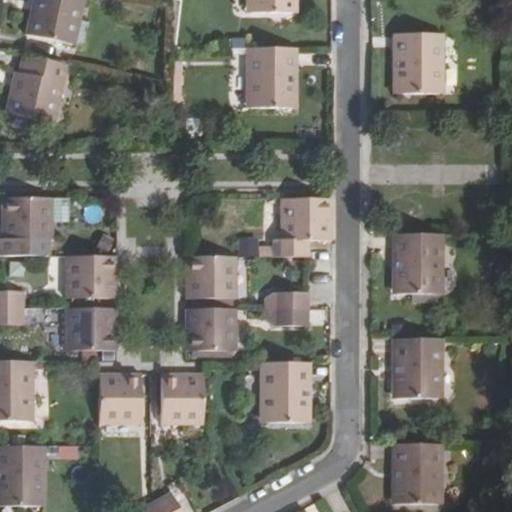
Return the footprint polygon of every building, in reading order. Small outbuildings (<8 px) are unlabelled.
[(84,0),(34,0),(26,36),(75,46),(84,0)] [(296,12),(296,0),(246,0),(247,12),(296,12)] [(443,33),(392,33),(392,93),(443,94),(443,33)] [(297,108),(297,49),(246,49),(246,108),(297,108)] [(68,65),(22,56),(18,74),(15,73),(6,114),(55,124),(68,65)] [(52,223),(53,198),(2,198),(2,240),(0,239),(0,256),(47,256),(47,240),(52,241),(52,223)] [(68,198),(53,198),(52,223),(68,223),(68,198)] [(273,257),(306,257),(309,257),(309,240),(332,240),(331,200),(280,199),(281,241),(273,241),(273,257)] [(442,295),(443,234),(392,234),(392,295),(442,295)] [(67,298),(117,299),(118,256),(67,256),(67,298)] [(236,257),(185,257),(186,298),(237,299),(236,257)] [(23,293),(0,292),(0,308),(23,309),(23,293)] [(308,310),(308,294),(306,294),(273,293),(273,309),(308,310)] [(23,309),(0,308),(0,325),(23,325),(23,309)] [(67,351),(117,351),(117,308),(67,308),(67,351)] [(236,309),(186,308),(186,351),(193,351),(229,351),(236,352),(236,309)] [(308,326),(308,310),(273,309),(272,326),(308,326)] [(442,339),(392,338),(392,399),(442,399),(442,339)] [(0,422),(33,423),(34,362),(0,362),(0,422)] [(311,424),(311,363),(260,363),(260,423),(311,424)] [(141,425),(142,374),(99,374),(99,425),(141,425)] [(161,425),(202,425),(202,374),(162,374),(162,380),(161,418),(161,425)] [(442,444),(392,444),(392,504),(442,504),(442,444)] [(45,447),(0,446),(0,505),(45,506),(45,447)] [(157,501),(162,511),(181,511),(172,493),(157,501)] [(143,508),(144,511),(162,511),(157,501),(143,508)]
